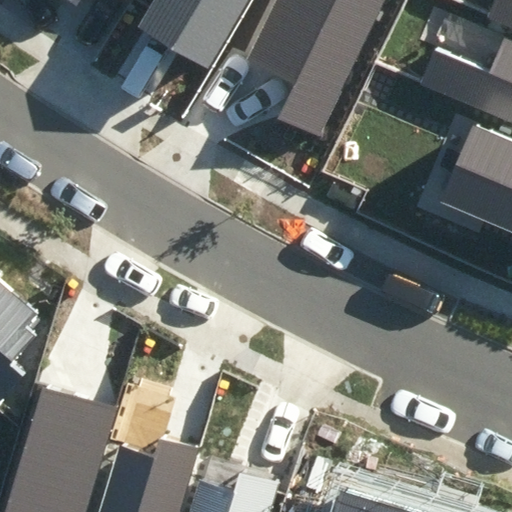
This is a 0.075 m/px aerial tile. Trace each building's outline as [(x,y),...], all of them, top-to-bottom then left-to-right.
[(247,0),(155,0),(139,27),(209,67),(247,0)] [(321,137),(386,0),(278,0),(250,60),(297,82),(280,118),(321,137)] [(511,0),(496,0),(490,15),(511,24),(511,0)] [(511,121),(511,40),(505,38),(492,69),(436,45),(420,82),(511,121)] [(511,140),(474,125),(441,203),(511,232),(511,140)] [(0,402),(26,372),(10,359),(31,335),(22,328),(36,312),(0,281),(0,402)] [(83,511),(114,408),(41,387),(3,511),(83,511)] [(100,511),(179,511),(200,446),(161,434),(154,458),(120,448),(100,511)] [(192,511),(271,511),(281,484),(240,471),(233,493),(201,484),(192,511)] [(408,511),(342,493),(336,511),(408,511)]
